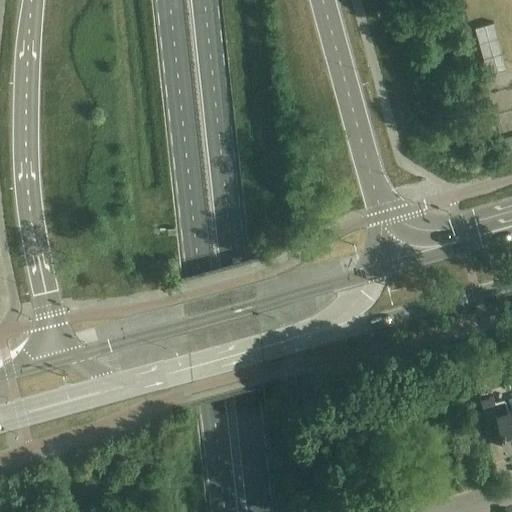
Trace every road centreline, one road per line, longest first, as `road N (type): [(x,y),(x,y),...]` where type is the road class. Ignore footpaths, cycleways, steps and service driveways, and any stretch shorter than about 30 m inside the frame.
road 1 (primary): [(168,0),(225,511)]
road 2 (primary): [(257,511),(204,0)]
road 3 (primary): [(32,0),(29,204),(54,352)]
road 4 (tertiary): [(384,263),(54,352)]
road 5 (primary): [(384,263),(383,216),(323,0)]
road 6 (tertiary): [(113,390),(328,331)]
road 7 (tertiary): [(328,331),(511,286)]
road 8 (tertiary): [(511,228),(384,263)]
